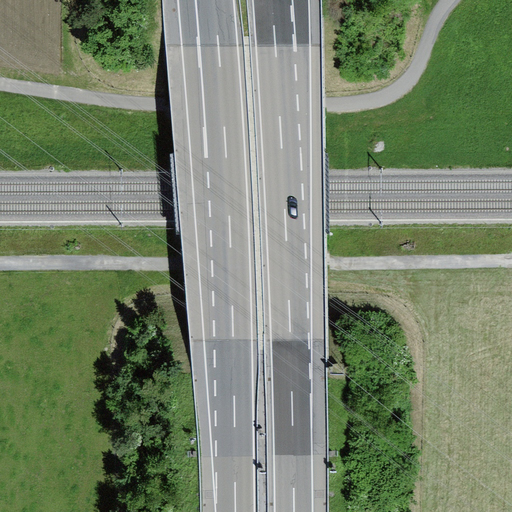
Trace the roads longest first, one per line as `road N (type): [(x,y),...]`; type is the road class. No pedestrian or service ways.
road 1 (motorway): [(215,0),(233,240),(236,511)]
road 2 (motorway): [(294,511),(271,0)]
road 3 (track): [(511,266),(0,268)]
road 4 (track): [(451,0),(398,89),(343,105),(139,105),(0,85)]
